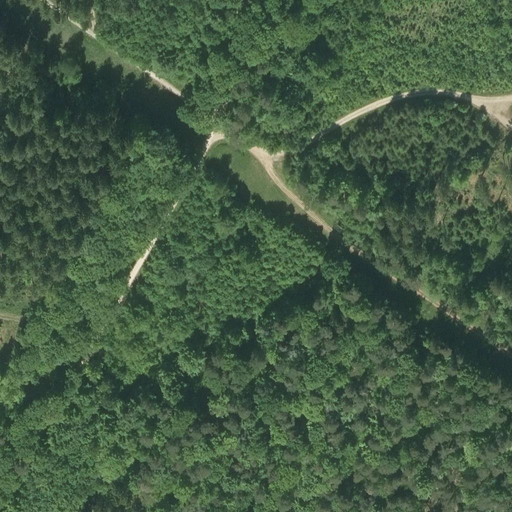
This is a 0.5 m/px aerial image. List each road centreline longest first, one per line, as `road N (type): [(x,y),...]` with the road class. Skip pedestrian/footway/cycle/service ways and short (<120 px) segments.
road 1 (track): [(0,494),(217,124)]
road 2 (track): [(259,155),(265,182),(294,215),(511,362)]
road 3 (track): [(259,155),(169,83),(41,0)]
road 4 (track): [(511,97),(412,93),(349,116),(298,149),(259,155)]
road 5 (track): [(97,338),(95,422),(158,511)]
road 6 (track): [(217,124),(238,0)]
